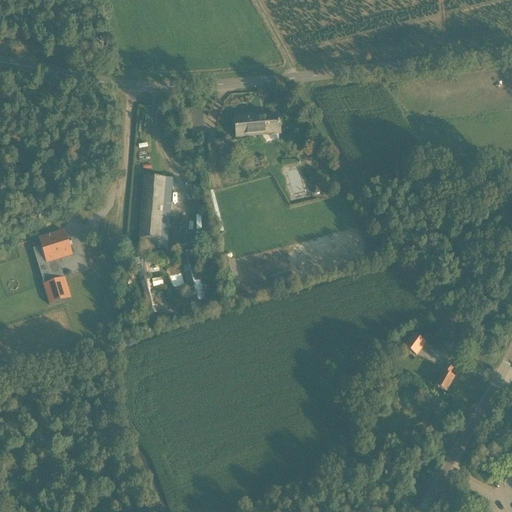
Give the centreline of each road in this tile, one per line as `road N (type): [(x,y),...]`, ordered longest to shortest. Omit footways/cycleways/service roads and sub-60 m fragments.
road 1 (residential): [(0,64),(149,87),(511,52)]
road 2 (track): [(254,0),(370,215),(455,332),(502,373)]
road 3 (track): [(116,511),(110,325),(118,238),(149,87)]
road 4 (track): [(232,511),(481,408)]
